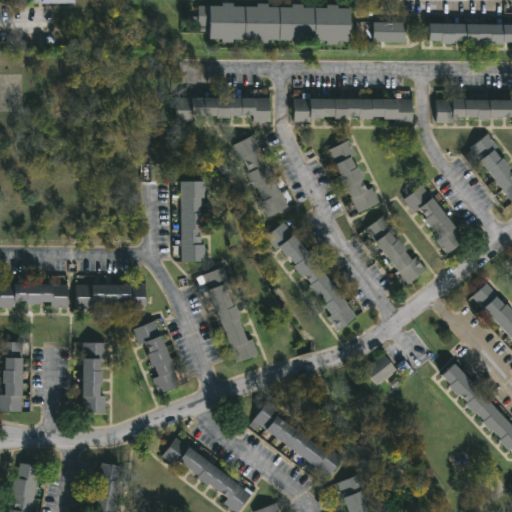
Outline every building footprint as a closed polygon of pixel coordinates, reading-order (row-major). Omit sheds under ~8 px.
[(268,6),(292,7),(292,3),(303,4),(303,7),(326,7),(327,4),(337,5),(337,8),(350,8),(349,41),(337,41),(337,44),(326,44),(326,41),(305,41),(305,44),(291,44),(291,40),(266,39),(265,43),(255,43),(255,40),(233,39),(232,42),(222,42),(222,38),(209,38),(209,26),(206,26),(206,32),(199,32),(199,26),(198,26),(198,5),(221,6),(221,2),(233,3),(233,5),(256,6),(256,3),(268,3),(268,6)] [(381,40),(373,40),(373,21),(404,22),(404,41),(381,40)] [(511,25),(511,43),(504,43),(503,44),(479,42),(479,45),(465,45),(466,42),(454,41),(454,43),(428,42),(429,24),(511,25)] [(269,98),(269,121),(252,121),(252,116),(227,116),(227,119),(214,119),(214,115),(190,115),(190,120),(175,120),(175,98),(269,98)] [(413,100),(413,123),(397,123),(397,120),(382,120),(382,118),(357,119),(357,117),(348,117),(348,120),(333,119),(333,117),(321,117),(321,120),(311,120),(311,122),(294,122),(294,99),(413,100)] [(511,100),(511,117),(489,117),(489,120),(475,120),(475,117),(452,117),(452,123),(436,122),(436,100),(511,100)] [(501,159),(502,160),(504,159),(511,169),(510,171),(511,173),(511,203),(470,148),(489,133),(498,146),(494,149),(501,159)] [(260,148),(288,206),(266,217),(259,202),(260,201),(254,187),(251,188),(244,174),(248,173),(241,157),(237,159),(231,145),(254,134),(260,148)] [(357,167),(359,167),(365,179),(362,180),(367,190),(372,188),(379,204),(358,214),(346,187),(337,190),(332,180),(340,176),(328,150),(348,140),(356,156),(352,158),(357,167)] [(199,198),(199,200),(203,200),(203,203),(199,203),(199,206),(203,206),(203,209),(200,209),(200,212),(205,212),(205,230),(200,230),(200,246),(204,246),(204,261),(181,261),(180,182),(203,182),(204,198),(199,198)] [(437,204),(455,227),(462,222),(468,231),(462,236),(465,240),(447,255),(437,242),(441,239),(435,230),(432,232),(424,221),(427,218),(420,209),(415,213),(405,200),(423,186),(437,204)] [(396,239),(397,241),(399,240),(407,250),(406,252),(413,260),(417,257),(426,270),(408,284),(366,228),(384,215),(393,228),(390,231),(396,239)] [(283,222),(357,318),(340,331),(321,306),(323,305),(309,287),(312,285),(306,278),(303,280),(301,276),(299,278),(291,267),(294,263),(289,257),(286,259),(267,234),(283,222)] [(230,283),(224,286),(234,307),(236,307),(240,319),(239,319),(247,341),(252,339),(259,356),(236,365),(205,284),(201,286),(198,277),(223,267),(230,283)] [(0,283),(52,283),(52,284),(67,284),(67,308),(50,308),(50,300),(40,300),(40,304),(26,304),(26,300),(14,300),(14,307),(0,306),(0,283)] [(145,284),(145,307),(132,307),(132,301),(118,301),(118,303),(103,303),(103,301),(92,300),(92,307),(75,307),(76,283),(145,284)] [(501,302),(505,307),(507,305),(511,310),(511,339),(473,296),(486,284),(499,296),(497,298),(501,302)] [(160,340),(178,385),(156,393),(150,378),(156,376),(152,364),(149,365),(144,353),(147,352),(143,341),(136,344),(130,329),(152,320),(160,340)] [(21,342),(20,411),(0,411),(0,395),(2,395),(2,382),(0,382),(0,370),(3,370),(3,359),(1,359),(1,342),(21,342)] [(97,371),(100,371),(100,385),(97,385),(97,395),(105,395),(104,412),(79,412),(81,343),(105,343),(104,359),(97,359),(97,371)] [(385,378),(376,385),(364,368),(385,353),(397,370),(385,378)] [(480,390),(511,423),(511,448),(509,446),(508,447),(491,428),(490,429),(482,421),(484,419),(477,412),(475,414),(459,394),(458,395),(449,386),(450,384),(441,374),(455,361),(480,390)] [(286,423),(294,430),(296,428),(306,436),(304,438),(323,452),(326,448),(340,458),(326,477),(256,425),(252,429),(247,425),(265,401),(278,411),(275,415),(286,423)] [(174,438),(243,490),(245,488),(251,493),(236,511),(232,511),(222,504),(225,499),(205,483),(203,485),(192,477),(194,475),(176,462),(173,466),(160,456),(174,438)] [(42,467),(32,511),(8,511),(9,508),(12,509),(15,494),(13,494),(17,477),(19,477),(22,463),(42,467)] [(120,484),(118,496),(114,496),(112,511),(90,511),(99,463),(119,466),(116,483),(120,484)] [(358,492),(365,511),(345,511),(334,483),(356,474),(361,489),(357,490),(358,492)] [(274,509),(275,511),(251,511),(279,500),(282,506),(274,509)]
